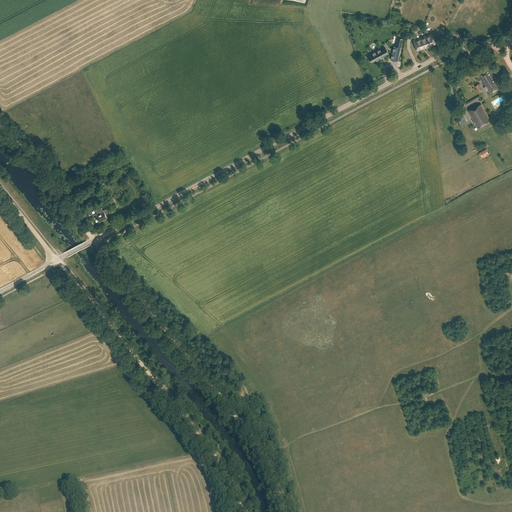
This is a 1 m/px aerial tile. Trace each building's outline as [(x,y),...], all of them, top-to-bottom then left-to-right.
[(434,44),(431,35),(425,37),(419,39),(419,38),(413,40),(416,50),(422,48),(422,47),(426,46),(425,45),(429,44),(429,45),(434,44)] [(402,39),(397,37),(395,46),(393,46),(390,59),(397,61),(402,39)] [(375,51),(372,53),(368,56),(371,62),(376,60),(379,59),(378,58),(381,57),(381,58),(383,56),(388,53),(384,47),(380,49),(379,49),(377,50),(377,51),(375,52),(375,51)] [(484,74),(482,72),(478,75),(483,83),(484,82),(488,89),(487,89),(490,93),(500,87),(496,81),(497,80),(489,68),(485,71),(486,73),(484,74)] [(470,110),(468,111),(474,122),(475,124),(475,123),(477,127),(478,126),(479,128),(480,127),(484,126),(485,126),(484,125),(484,124),(490,120),(484,109),(478,113),(473,105),(469,109),(470,110)] [(87,216),(92,213),(89,207),(83,210),(87,216)] [(102,210),(100,207),(95,210),(97,213),(94,214),(98,221),(106,217),(104,214),(107,213),(107,211),(106,209),(105,209),(102,210)]
